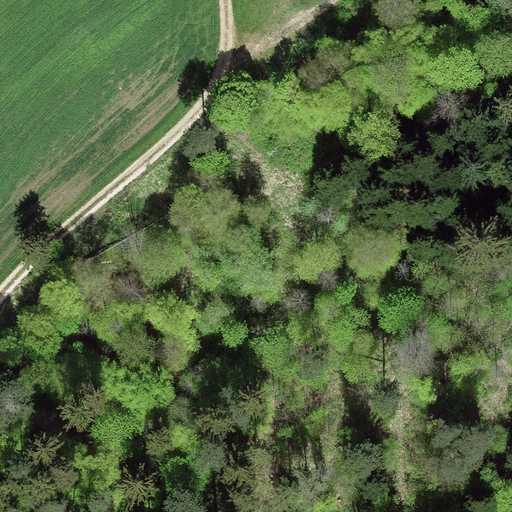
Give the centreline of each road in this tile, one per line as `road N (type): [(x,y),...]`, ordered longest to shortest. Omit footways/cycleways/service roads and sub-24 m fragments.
road 1 (track): [(511,331),(444,270),(303,199),(240,151),(207,100)]
road 2 (track): [(230,73),(170,143),(0,292)]
road 3 (track): [(3,289),(176,353)]
